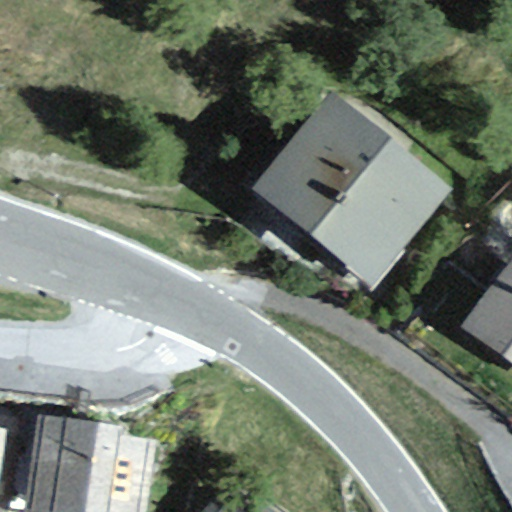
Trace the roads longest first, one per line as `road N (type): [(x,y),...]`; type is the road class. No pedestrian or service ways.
road 1 (tertiary): [(417,511),(306,383),(187,303)]
road 2 (tertiary): [(187,303),(0,231)]
road 3 (residential): [(187,303),(115,348),(0,341)]
